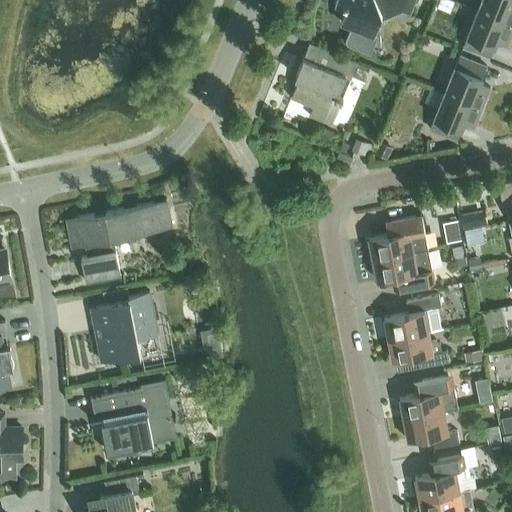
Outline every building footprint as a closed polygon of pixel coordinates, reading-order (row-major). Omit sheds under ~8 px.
[(340,21),(352,26),(350,27),(345,40),(346,44),(370,53),(377,35),(374,34),(379,20),(402,10),(410,13),(414,0),(334,0),(334,1),(346,5),(340,21)] [(511,0),(480,0),(477,9),(511,22),(511,0)] [(507,44),(511,30),(511,22),(477,9),(462,46),(489,57),(496,39),(507,44)] [(309,41),(295,76),(298,77),(290,96),(312,106),(309,115),(331,124),(357,61),(309,41)] [(444,91),(481,106),(489,87),(479,82),(486,65),(459,54),(444,91)] [(473,126),(481,106),(444,91),(432,86),(426,101),(438,106),(429,128),(456,139),(463,121),(473,126)] [(374,144),(355,137),(351,149),(370,156),(374,144)] [(392,145),(381,140),(376,152),(387,156),(392,145)] [(348,165),(352,156),(339,150),(335,160),(348,165)] [(511,180),(498,183),(502,205),(511,203),(511,180)] [(113,237),(171,226),(166,198),(67,217),(72,245),(85,243),(87,255),(81,256),(85,281),(120,274),(113,237)] [(462,241),(484,239),(482,207),(460,209),(462,241)] [(368,236),(372,258),(413,250),(427,248),(424,236),(425,236),(421,214),(385,221),(387,233),(368,236)] [(456,219),(441,220),(444,239),(459,237),(456,219)] [(0,293),(11,293),(12,295),(13,295),(2,236),(0,237),(3,248),(0,248),(0,293)] [(413,250),(372,258),(377,280),(390,277),(393,289),(434,281),(431,269),(427,248),(413,250)] [(469,269),(481,267),(480,256),(467,258),(469,269)] [(103,289),(104,298),(128,293),(126,285),(103,289)] [(137,336),(157,332),(149,290),(128,294),(129,298),(91,306),(101,361),(141,353),(137,336)] [(388,338),(428,330),(439,328),(435,307),(440,306),(438,293),(406,299),(408,311),(384,316),(388,338)] [(7,369),(14,367),(9,344),(2,346),(0,335),(6,334),(3,321),(5,321),(4,319),(0,320),(0,385),(10,384),(7,369)] [(217,328),(204,330),(209,356),(223,353),(217,328)] [(428,330),(388,338),(392,360),(416,355),(419,367),(449,361),(447,349),(440,350),(438,342),(435,338),(430,339),(428,330)] [(481,349),(464,352),(466,362),(483,359),(481,349)] [(403,417),(444,409),(456,406),(452,386),(454,385),(452,373),(411,381),(413,393),(399,396),(403,417)] [(110,449),(176,436),(165,377),(140,382),(140,385),(90,395),(94,416),(90,417),(90,419),(102,416),(111,464),(113,464),(110,449)] [(448,431),(444,409),(403,417),(407,439),(432,434),(434,447),(459,442),(456,429),(448,431)] [(5,412),(0,412),(0,476),(11,476),(11,459),(22,459),(21,427),(5,427),(5,412)] [(511,414),(501,417),(503,430),(511,428),(511,414)] [(511,432),(502,434),(506,451),(511,450),(511,432)] [(493,462),(503,460),(500,444),(491,446),(493,462)] [(418,496),(459,488),(475,485),(473,477),(470,474),(465,475),(461,454),(426,461),(428,473),(414,476),(418,496)] [(136,511),(132,493),(139,492),(135,473),(104,479),(107,493),(89,497),(91,511),(136,511)] [(459,488),(418,496),(421,511),(478,511),(478,508),(463,511),(459,488)]
